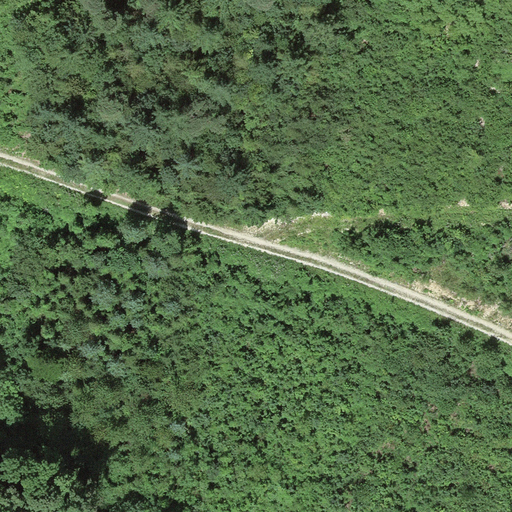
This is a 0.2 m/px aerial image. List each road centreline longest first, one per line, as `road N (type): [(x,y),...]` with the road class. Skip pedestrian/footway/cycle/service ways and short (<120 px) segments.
road 1 (track): [(0,162),(256,242),(440,307),(511,342)]
road 2 (track): [(256,242),(295,227),(511,216)]
